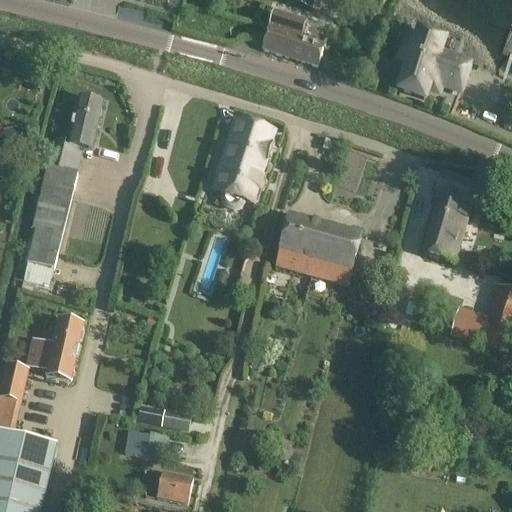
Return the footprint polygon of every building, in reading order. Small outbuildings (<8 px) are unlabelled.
[(198,0),(197,6),(210,9),(211,1),(210,0),(198,0)] [(291,0),(290,3),(313,12),(317,0),(291,0)] [(302,42),(307,28),(274,18),(263,52),(317,69),(324,49),(302,42)] [(405,52),(398,69),(407,73),(400,92),(424,101),(428,90),(434,92),(435,89),(437,84),(461,93),(468,73),(456,68),(439,61),(443,50),(444,48),(438,46),(420,40),(414,55),(405,52)] [(84,150),(92,152),(103,104),(79,98),(68,144),(56,141),(24,282),(49,289),(84,150)] [(188,98),(167,180),(205,190),(226,107),(188,98)] [(246,208),(248,204),(255,206),(268,163),(276,132),(235,119),(212,193),(221,196),(220,201),(222,207),(224,211),(231,214),(235,215),(239,214),(243,212),(246,208)] [(22,128),(3,132),(7,150),(25,147),(22,128)] [(470,209),(476,211),(483,192),(442,177),(435,195),(437,196),(435,202),(437,203),(422,256),(453,266),(470,209)] [(313,278),(327,227),(289,217),(276,268),(313,278)] [(362,236),(327,227),(313,278),(348,288),(362,236)] [(477,271),(481,259),(465,254),(461,266),(477,271)] [(459,310),(450,339),(508,357),(511,343),(511,292),(496,288),(486,319),(459,310)] [(149,320),(146,328),(155,331),(158,322),(149,320)] [(36,344),(31,364),(30,368),(50,372),(49,378),(71,383),(83,327),(59,321),(53,348),(36,344)] [(6,367),(0,391),(0,401),(22,407),(29,372),(6,367)] [(192,419),(166,413),(165,414),(141,409),(137,425),(162,429),(189,435),(192,419)] [(150,438),(129,434),(125,456),(159,462),(162,449),(148,446),(150,438)] [(0,511),(42,511),(57,453),(0,440),(0,511)] [(158,501),(168,503),(188,508),(194,482),(163,475),(158,501)]
